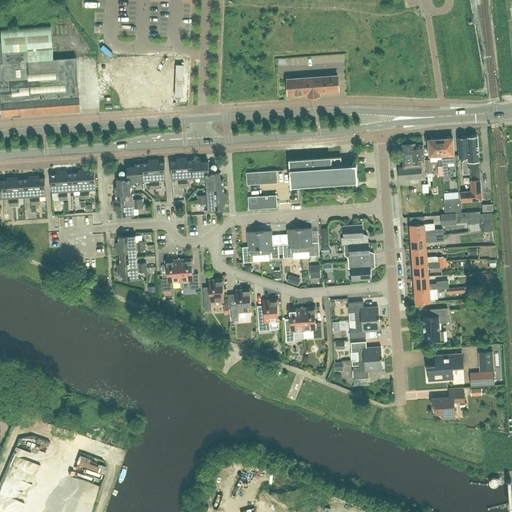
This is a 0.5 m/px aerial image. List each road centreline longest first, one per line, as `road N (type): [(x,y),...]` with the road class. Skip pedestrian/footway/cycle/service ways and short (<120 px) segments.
road 1 (tertiary): [(0,155),(205,141)]
road 2 (tertiary): [(204,118),(0,132)]
road 3 (residential): [(392,287),(301,294),(222,267),(210,240)]
road 4 (residential): [(210,240),(236,220),(386,207)]
road 5 (tertiary): [(380,112),(204,118)]
road 6 (tertiary): [(205,141),(380,127)]
road 7 (residential): [(75,241),(74,229),(159,224),(177,239),(210,240)]
